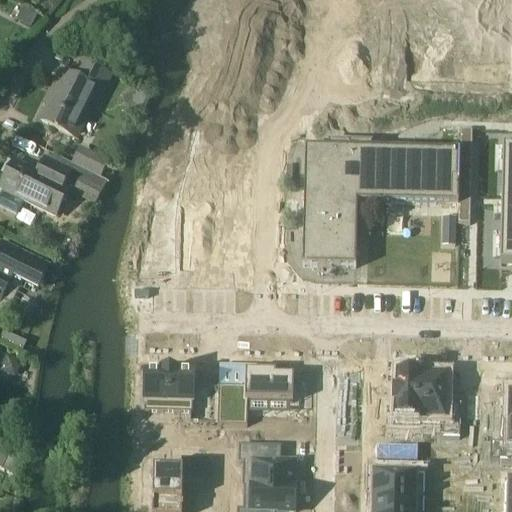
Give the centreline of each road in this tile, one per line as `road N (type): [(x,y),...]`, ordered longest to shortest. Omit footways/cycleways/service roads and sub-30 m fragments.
road 1 (residential): [(322,511),(329,324)]
road 2 (residential): [(511,330),(329,324)]
road 3 (residential): [(262,322),(266,156)]
